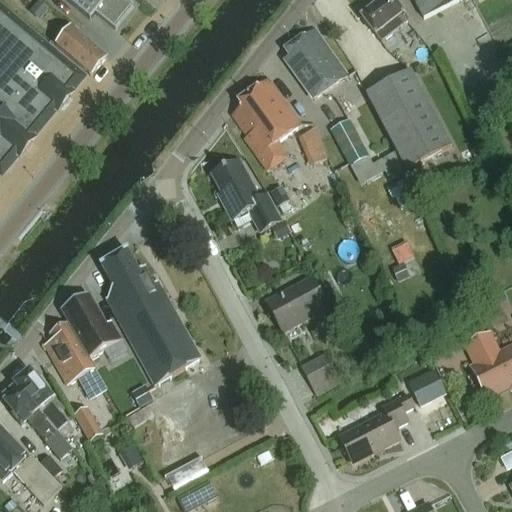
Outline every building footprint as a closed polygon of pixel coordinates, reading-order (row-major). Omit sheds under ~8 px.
[(61,0),(90,24),(95,17),(114,33),(115,33),(134,9),(123,0),(61,0)] [(361,21),(370,33),(381,47),(409,25),(389,0),(388,0),(386,2),(384,0),(376,6),(378,8),(361,21)] [(411,0),(424,23),(467,0),(411,0)] [(0,168),(6,174),(17,160),(19,161),(35,143),(33,141),(56,114),(58,115),(73,97),(71,96),(83,82),(0,12),(0,168)] [(106,62),(73,33),(72,32),(56,50),(91,80),(106,62)] [(314,104),(348,80),(314,33),(285,54),(289,60),(285,63),(314,104)] [(407,175),(451,152),(411,75),(367,98),(407,175)] [(301,130),(269,84),(239,106),(243,112),(233,119),(248,141),(244,144),(257,162),(301,130)] [(349,124),(332,134),(352,170),(369,160),(349,124)] [(321,130),(303,138),(316,167),(334,159),(321,130)] [(391,184),(407,175),(396,156),(374,168),(380,179),(386,175),(391,184)] [(380,179),(374,168),(369,160),(352,170),(363,189),(380,179)] [(260,237),(281,226),(267,199),(260,203),(239,165),(212,180),(227,207),(223,209),(232,225),(249,216),(260,237)] [(289,206),(281,192),(271,197),(279,212),(289,206)] [(290,237),(284,227),(276,231),(281,241),(290,237)] [(398,250),(403,265),(420,259),(415,244),(398,250)] [(155,392),(201,364),(158,286),(154,288),(145,271),(139,275),(127,254),(101,270),(113,291),(106,303),(155,392)] [(283,338),(328,313),(312,282),(266,307),(283,338)] [(90,363),(122,344),(111,326),(106,329),(88,298),(61,314),(90,363)] [(106,394),(94,373),(67,328),(50,338),(53,344),(44,349),(67,389),(78,383),(90,404),(106,394)] [(511,353),(498,360),(489,341),(468,351),(477,371),(473,373),(487,401),(511,387),(511,353)] [(338,380),(327,360),(302,373),(313,393),(338,380)] [(113,383),(105,369),(97,374),(105,388),(113,383)] [(35,433),(46,446),(44,448),(60,466),(72,455),(57,437),(67,429),(55,415),(56,415),(48,406),(54,401),(45,389),(43,391),(30,375),(15,388),(16,390),(1,402),(13,415),(11,417),(21,429),(27,424),(34,433),(35,433)] [(145,391),(118,406),(126,421),(153,405),(145,391)] [(408,427),(403,417),(413,412),(407,400),(396,406),(383,413),(386,419),(339,442),(352,468),(370,459),(371,460),(400,445),(394,434),(408,427)] [(155,421),(148,410),(128,423),(135,433),(155,421)] [(104,440),(94,422),(89,413),(76,420),(91,448),(104,440)] [(51,482),(38,468),(31,460),(28,462),(0,432),(0,483),(3,487),(13,478),(44,510),(62,493),(51,482)] [(144,466),(133,449),(119,458),(129,475),(144,466)] [(183,494),(217,476),(208,460),(174,479),(183,494)] [(46,461),(38,468),(51,482),(59,475),(46,461)]
